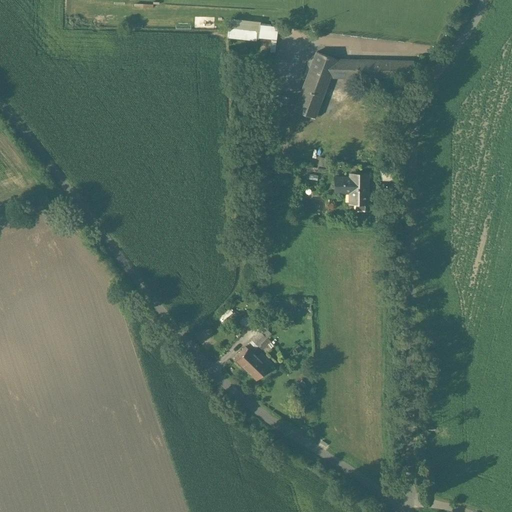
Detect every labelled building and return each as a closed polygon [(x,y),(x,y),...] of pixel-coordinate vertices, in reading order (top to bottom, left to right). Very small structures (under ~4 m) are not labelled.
[(257,29),(232,26),(230,43),(256,45),(257,29)] [(316,52),(314,59),(313,59),(309,68),(310,68),(295,109),(314,116),(329,77),(335,60),(335,59),(316,52)] [(361,61),(335,60),(329,77),(360,78),(360,70),(361,61)] [(379,62),(361,61),(360,70),(360,78),(378,78),(379,62)] [(412,62),(379,62),(378,78),(412,79),(412,62)] [(314,116),(295,109),(294,108),(291,122),(294,123),(288,156),(309,160),(312,146),(311,145),(316,117),(314,116)] [(368,174),(354,174),(354,178),(335,178),(334,192),(354,193),(353,204),(354,204),(366,204),(367,204),(368,174)] [(259,332),(251,340),(258,346),(266,338),(259,332)] [(267,368),(245,347),(234,358),(256,379),(267,368)]
